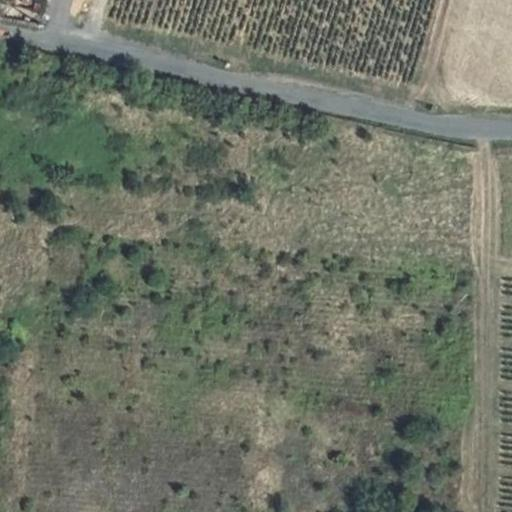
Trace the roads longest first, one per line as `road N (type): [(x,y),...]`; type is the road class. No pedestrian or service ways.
road 1 (tertiary): [(511,130),(420,124),(0,31)]
road 2 (track): [(420,124),(448,0)]
